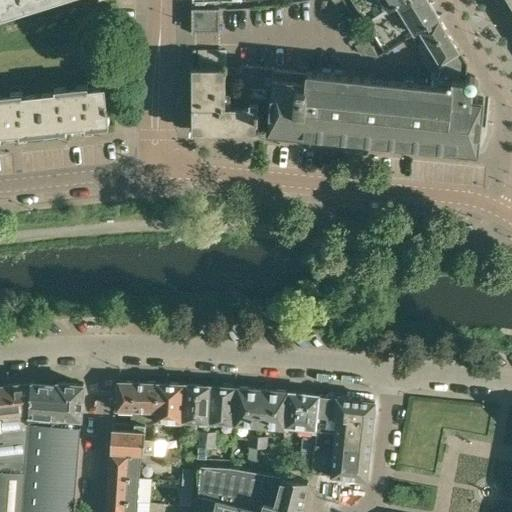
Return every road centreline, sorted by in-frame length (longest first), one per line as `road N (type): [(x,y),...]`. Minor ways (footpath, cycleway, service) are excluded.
road 1 (unclassified): [(160,170),(466,198),(511,218)]
road 2 (residential): [(104,346),(393,361)]
road 3 (residential): [(335,511),(339,495),(373,502),(393,361)]
road 4 (unclassified): [(160,170),(166,0)]
road 5 (residential): [(104,346),(91,511)]
road 6 (unclassified): [(0,186),(160,170)]
road 7 (residential): [(511,379),(393,361)]
